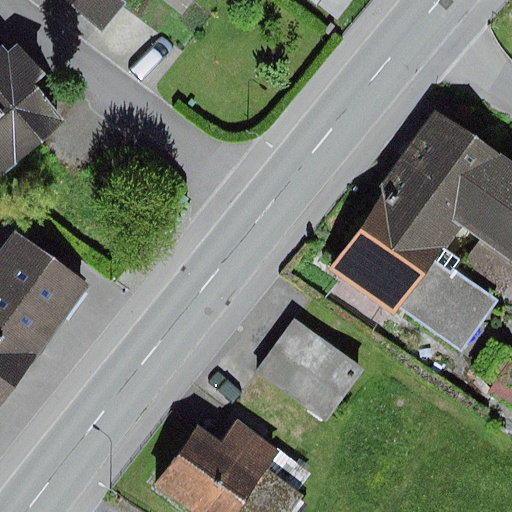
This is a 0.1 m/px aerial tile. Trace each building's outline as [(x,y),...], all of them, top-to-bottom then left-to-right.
[(127,0),(63,0),(103,31),(127,0)] [(42,74),(17,45),(9,52),(2,44),(0,45),(0,178),(65,123),(31,83),(42,74)] [(380,196),(328,269),(394,315),(400,307),(461,350),(496,300),(439,260),(462,228),(511,263),(511,162),(435,108),(380,185),(380,196)] [(0,407),(90,287),(13,230),(0,248),(0,407)] [(293,322),(256,374),(324,421),(361,369),(293,322)] [(511,354),(511,355),(489,340),(469,369),(494,385),(488,394),(511,410),(511,354)] [(196,423),(152,483),(192,511),(288,511),(301,495),(266,470),(279,452),(237,422),(222,442),(196,423)]
